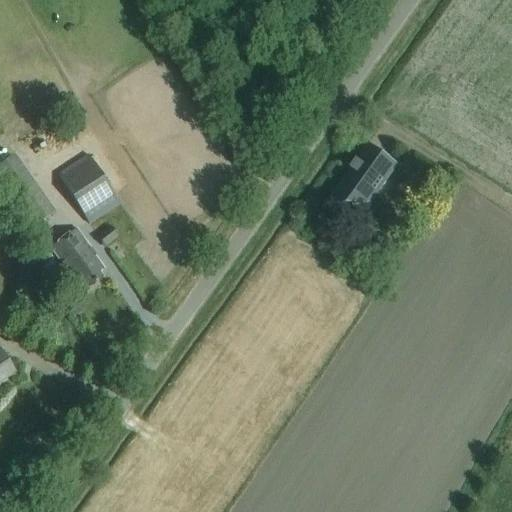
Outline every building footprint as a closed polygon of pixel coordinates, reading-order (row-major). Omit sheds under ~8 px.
[(325,210),(371,208),(399,170),(370,148),(325,210)] [(54,212),(13,153),(0,161),(0,190),(27,230),(24,232),(32,242),(44,234),(36,224),(54,212)] [(120,205),(87,155),(57,175),(90,225),(120,205)] [(105,247),(117,238),(110,228),(98,236),(105,247)] [(97,270),(102,266),(93,254),(92,256),(88,250),(91,248),(77,229),(51,248),(78,284),(81,282),(87,289),(103,277),(97,270)] [(0,381),(13,372),(0,352),(0,381)]
